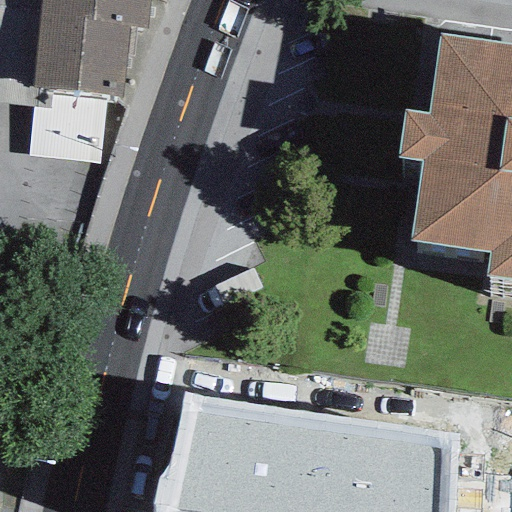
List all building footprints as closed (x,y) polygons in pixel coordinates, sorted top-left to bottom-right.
[(0,0),(0,113),(30,116),(41,0),(0,0)] [(150,0),(41,0),(30,116),(121,128),(124,98),(128,53),(146,53),(149,24),(150,0)] [(511,105),(439,94),(427,175),(404,172),(397,218),(421,221),(409,301),(489,313),(485,339),(511,342),(511,105)] [(263,511),(280,437),(175,413),(152,511),(263,511)] [(507,511),(507,482),(444,484),(444,506),(393,508),(392,511),(507,511)]
